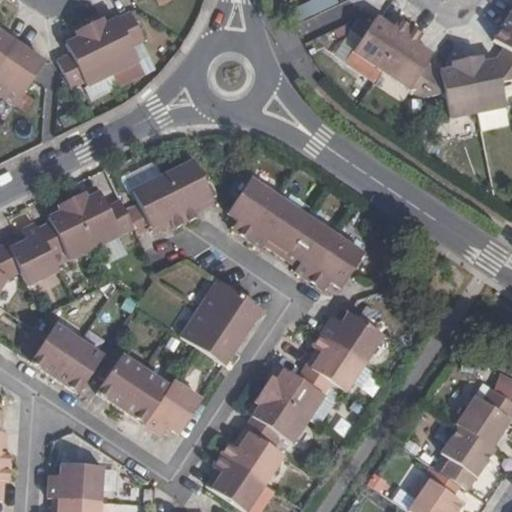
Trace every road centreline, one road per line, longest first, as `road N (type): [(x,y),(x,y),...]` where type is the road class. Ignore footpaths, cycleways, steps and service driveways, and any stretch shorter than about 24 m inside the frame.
road 1 (residential): [(291,301),(173,482),(30,389)]
road 2 (residential): [(511,270),(319,140),(259,86)]
road 3 (residential): [(202,86),(0,194)]
road 4 (residential): [(30,389),(25,511)]
